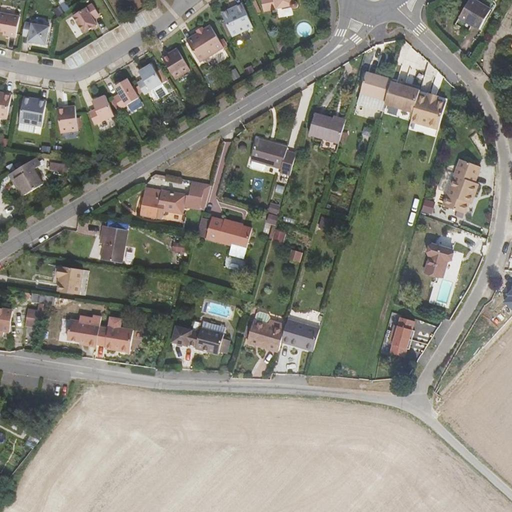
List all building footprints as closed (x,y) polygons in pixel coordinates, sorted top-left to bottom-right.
[(283,0),(265,0),(266,6),(253,8),(255,22),(284,16),(285,19),(290,19),(291,17),(291,14),(289,12),(287,11),(283,0)] [(494,14),(474,3),(463,22),(482,35),(494,14)] [(84,13),(66,25),(76,43),(89,34),(86,28),(91,25),(84,13)] [(234,16),(214,25),(225,49),(246,40),(234,16)] [(11,26),(0,24),(0,45),(8,47),(11,26)] [(17,31),(14,44),(21,45),(20,50),(37,54),(40,36),(17,31)] [(201,37),(195,41),(190,44),(178,51),(191,73),(215,59),(201,37)] [(171,60),(154,68),(166,91),(183,82),(180,78),(171,60)] [(142,74),(130,82),(140,101),(154,95),(145,79),(142,74)] [(383,106),(385,99),(390,83),(390,82),(364,75),(359,95),(374,100),(372,110),(381,113),(383,106)] [(419,91),(390,83),(385,99),(383,106),(412,114),(414,109),(418,94),(419,91)] [(119,89),(106,97),(117,117),(130,110),(119,89)] [(443,102),(418,94),(414,109),(412,114),(407,132),(433,139),(443,102)] [(374,100),(359,95),(356,105),(372,110),(374,100)] [(95,106),(83,111),(86,120),(80,122),(85,134),(105,126),(95,106)] [(37,112),(14,107),(10,133),(33,138),(37,112)] [(65,115),(48,117),(51,142),(69,140),(65,115)] [(336,150),(344,126),(312,119),(306,140),(320,145),(336,150)] [(318,154),(334,159),(336,150),(320,145),(318,154)] [(287,188),(293,167),(284,163),(285,159),(255,149),(249,169),(251,170),(264,174),(279,180),(278,184),(287,188)] [(264,174),(251,170),(249,175),(250,177),(259,181),(262,179),(264,174)] [(19,172),(3,182),(6,188),(10,185),(18,203),(37,193),(28,175),(22,178),(19,172)] [(472,177),(451,172),(439,219),(461,225),(466,206),(469,207),(472,194),(468,193),(472,177)] [(199,195),(183,192),(180,206),(135,198),(130,224),(153,228),(154,221),(176,226),(178,219),(193,221),(199,195)] [(271,210),(268,219),(277,222),(280,213),(271,210)] [(275,231),(275,229),(277,222),(268,219),(266,228),(275,231)] [(205,241),(244,252),(250,233),(241,230),(242,226),(224,222),(224,224),(212,221),(205,241)] [(327,231),(319,229),(317,238),(324,240),(327,231)] [(123,235),(102,231),(100,238),(98,238),(96,247),(101,248),(100,254),(96,270),(115,275),(123,235)] [(339,235),(332,233),(330,243),(337,245),(339,235)] [(273,235),(271,244),(280,247),(283,237),(273,235)] [(449,249),(426,244),(424,253),(425,259),(421,272),(439,277),(443,263),(447,260),(449,249)] [(296,260),(290,258),(287,268),(293,270),(296,260)] [(75,280),(51,276),(50,288),(52,288),(51,301),(72,304),(75,280)] [(511,309),(511,291),(503,301),(511,309)] [(25,304),(24,309),(36,312),(37,306),(25,304)] [(251,329),(252,332),(264,335),(265,328),(263,324),(257,322),(252,325),(251,329)] [(412,329),(398,325),(396,334),(392,333),(387,352),(391,353),(388,362),(402,365),(403,364),(405,357),(407,357),(412,338),(410,338),(412,329)] [(90,356),(94,337),(65,331),(62,352),(83,355),(82,358),(89,360),(90,356)] [(277,353),(309,362),(315,340),(300,336),(284,331),(281,340),(277,353)] [(275,362),(277,353),(281,340),(264,335),(252,332),(250,332),(243,353),(275,362)] [(215,362),(215,360),(218,348),(220,341),(196,335),(195,339),(174,334),(170,349),(191,354),(191,357),(215,362)] [(131,343),(94,337),(90,356),(101,359),(100,361),(109,364),(109,361),(116,363),(116,365),(127,367),(131,343)] [(218,348),(215,360),(224,361),(227,350),(218,348)]
